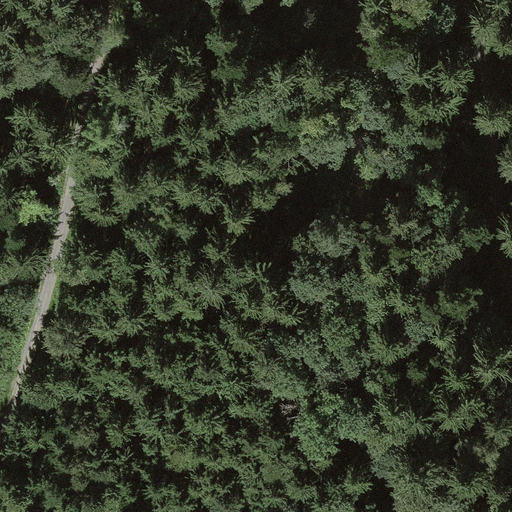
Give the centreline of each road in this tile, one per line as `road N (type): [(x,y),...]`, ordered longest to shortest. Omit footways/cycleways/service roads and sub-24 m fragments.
road 1 (track): [(106,0),(57,238),(0,445)]
road 2 (track): [(464,0),(482,58),(511,298)]
